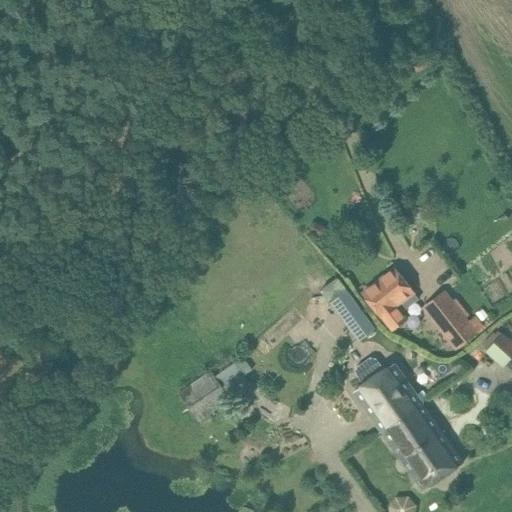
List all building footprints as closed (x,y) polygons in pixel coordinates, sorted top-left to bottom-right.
[(413,293),(414,292),(395,268),(363,293),(382,317),(383,317),(393,329),(406,319),(401,313),(418,299),(413,293)] [(337,277),(321,290),(329,302),(358,341),(379,325),(375,320),(372,323),(347,289),(346,289),(337,277)] [(424,307),(457,349),(477,332),(484,326),(475,316),(468,321),(444,291),(424,307)] [(497,326),(481,343),(486,349),(503,332),(497,326)] [(511,368),(511,340),(503,332),(485,351),(503,368),(507,364),(511,368)] [(354,390),(383,431),(422,404),(394,363),(386,368),(377,358),(371,356),(356,366),(355,373),(363,384),(354,390)] [(179,391),(197,420),(231,400),(212,369),(179,391)] [(422,404),(383,431),(424,490),(463,462),(422,404)] [(418,511),(414,495),(391,500),(393,511),(418,511)]
